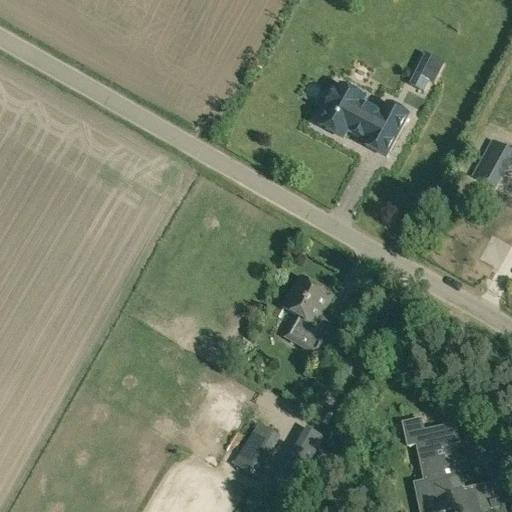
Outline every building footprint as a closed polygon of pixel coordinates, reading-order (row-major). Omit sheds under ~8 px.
[(416,76),(411,86),(421,92),(427,81),(416,76)] [(366,146),(387,158),(410,117),(388,105),(383,115),(364,104),(366,100),(341,86),(339,91),(337,90),(326,111),(327,112),(320,126),(345,139),(348,132),(368,143),(366,146)] [(286,339),(317,357),(334,328),(320,320),(333,297),(301,279),(284,309),(299,317),(286,339)] [(502,511),(501,504),(501,485),(466,492),(458,456),(453,457),(450,447),(460,445),(456,425),(425,432),(422,419),(403,424),(408,449),(416,447),(424,482),(416,484),(422,511),(446,511),(456,510),(456,511),(502,511)] [(272,491),(290,501),(326,440),(309,430),(272,491)] [(235,466),(256,479),(274,450),(252,437),(235,466)] [(501,481),(511,481),(511,455),(501,455),(501,481)] [(324,477),(349,497),(363,478),(338,459),(324,477)]
